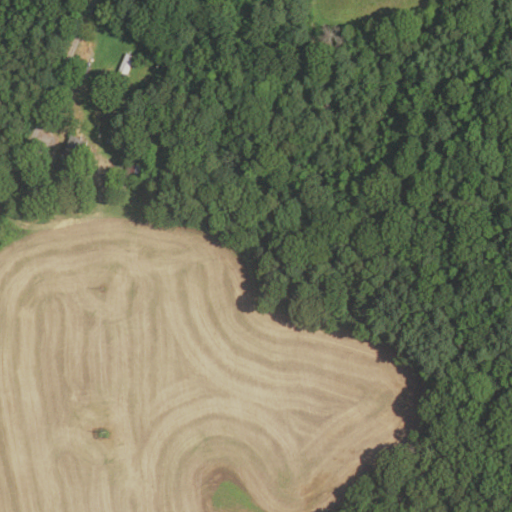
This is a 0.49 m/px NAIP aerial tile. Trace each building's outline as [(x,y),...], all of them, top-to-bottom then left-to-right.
[(177,54),(169,51),(172,44),(180,48),(177,54)] [(121,91),(112,87),(127,54),(136,59),(121,91)] [(144,100),(142,92),(153,90),(154,98),(144,100)] [(130,154),(107,142),(112,131),(136,143),(130,154)] [(75,175),(57,167),(72,134),(90,142),(75,175)] [(145,180),(125,177),(127,161),(148,164),(145,180)]
